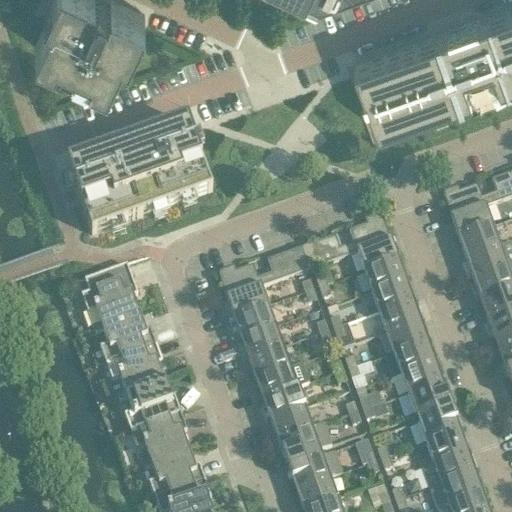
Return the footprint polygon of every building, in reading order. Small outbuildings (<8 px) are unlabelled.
[(127,51),(144,15),(112,0),(108,0),(107,4),(104,2),(105,0),(47,0),(42,12),(49,15),(34,47),(105,81),(120,48),(127,51)] [(280,0),(314,16),(315,15),(314,15),(315,13),(319,14),(357,0),(280,0)] [(511,8),(353,66),(376,130),(511,81),(511,8)] [(187,125),(66,169),(91,238),(212,194),(187,125)] [(451,221),(485,209),(485,210),(511,200),(511,175),(491,183),(495,195),(482,200),(477,188),(456,195),(454,191),(445,194),(444,194),(443,196),(443,197),(443,198),(443,200),(451,221)] [(485,209),(451,221),(458,241),(492,229),(485,210),(485,209)] [(356,255),(391,243),(391,242),(390,242),(383,222),(382,220),(381,219),(380,218),(378,218),(377,218),(368,221),(370,226),(349,234),(353,246),(340,251),(335,239),(301,251),(309,273),(357,256),(356,255)] [(500,249),(492,229),(458,241),(465,262),(500,249)] [(356,255),(357,256),(364,276),(398,263),(391,243),(356,255)] [(473,282),(511,268),(511,248),(511,245),(500,249),(465,262),(473,282)] [(226,302),(261,290),(309,273),(301,251),(266,263),(271,276),(258,281),(253,268),(232,276),(230,271),(222,274),(220,275),(219,277),(218,278),(218,280),(219,282),(226,301),(225,301),(226,302)] [(406,283),(398,263),(364,276),(371,296),(406,283)] [(139,316),(133,299),(137,298),(126,268),(84,283),(88,295),(81,298),(87,316),(83,317),(88,331),(92,329),(93,333),(139,316)] [(480,303),(511,291),(511,268),(473,282),(480,303)] [(327,289),(323,279),(315,282),(319,292),(327,289)] [(413,304),(406,283),(371,296),(378,316),(413,304)] [(313,294),(309,284),(301,287),(305,297),(313,294)] [(330,298),(327,289),(319,292),(322,301),(330,298)] [(226,302),(233,322),(268,310),(261,290),(226,302)] [(511,314),(511,291),(480,303),(487,323),(511,314)] [(316,303),(313,294),(305,297),(308,306),(316,303)] [(420,324),(413,304),(378,316),(386,336),(420,324)] [(275,330),(268,310),(233,322),(240,343),(275,330)] [(494,343),(511,336),(511,314),(487,323),(494,343)] [(156,348),(150,332),(145,333),(139,316),(93,333),(95,336),(103,334),(107,347),(99,350),(106,367),(156,348)] [(341,329),(338,320),(330,323),(333,332),(341,329)] [(428,344),(420,324),(386,336),(393,357),(428,344)] [(328,334),(324,325),(316,328),(319,337),(328,334)] [(345,339),(341,329),(333,332),(337,342),(345,339)] [(283,351),(275,330),(240,343),(248,363),(283,351)] [(331,344),(328,334),(319,337),(323,347),(331,344)] [(511,336),(494,343),(502,364),(511,359),(511,336)] [(435,365),(428,344),(393,357),(400,378),(435,365)] [(163,384),(157,367),(162,365),(156,348),(106,367),(112,384),(119,381),(124,394),(116,397),(118,400),(163,384)] [(290,371),(283,351),(248,363),(255,383),(290,371)] [(511,384),(511,359),(502,364),(509,384),(509,385),(511,384)] [(356,370),(353,360),(344,363),(348,373),(356,370)] [(342,375),(339,365),(330,368),(334,378),(342,375)] [(442,385),(435,365),(400,378),(408,397),(442,385)] [(360,380),(356,370),(348,373),(351,383),(360,380)] [(297,391),(290,371),(255,383),(262,404),(297,391)] [(346,385),(342,375),(334,378),(337,388),(346,385)] [(180,416),(174,399),(170,401),(163,384),(118,400),(119,404),(127,401),(132,415),(124,418),(130,434),(180,416)] [(450,406),(442,385),(408,397),(415,419),(450,406)] [(304,411),(297,391),(262,404),(270,424),(304,411)] [(371,411),(367,401),(359,404),(363,414),(371,411)] [(357,416),(353,406),(345,409),(349,419),(357,416)] [(418,426),(452,413),(451,409),(450,406),(415,419),(416,422),(418,426)] [(312,431),(304,411),(270,424),(277,444),(323,428),(323,427),(312,431)] [(374,420),(371,411),(363,414),(366,423),(374,420)] [(460,435),(452,414),(453,414),(452,413),(418,426),(425,447),(460,435)] [(188,452),(182,435),(186,433),(180,416),(130,434),(136,452),(144,449),(149,462),(141,465),(142,469),(188,452)] [(360,425),(357,416),(349,419),(352,428),(360,425)] [(331,449),(323,428),(277,444),(285,466),(320,453),(331,449)] [(467,455),(460,435),(425,447),(433,467),(467,455)] [(287,473),(322,460),(333,456),(332,453),(331,449),(320,453),(285,466),(286,469),(287,473)] [(389,460),(385,451),(377,453),(380,463),(389,460)] [(205,485),(199,468),(194,469),(188,452),(142,469),(144,473),(152,470),(156,483),(148,486),(154,503),(205,485)] [(429,492),(474,476),(467,455),(433,467),(421,472),(429,492)] [(295,494),(341,477),(333,456),(322,460),(287,473),(288,474),(295,494)] [(375,465),(371,456),(363,459),(367,468),(375,465)] [(392,470),(389,460),(380,463),(384,473),(392,470)] [(378,475),(375,465),(367,468),(370,478),(378,475)] [(436,511),(482,496),(474,476),(429,492),(435,511),(436,511)] [(308,511),(337,502),(335,497),(330,482),(341,478),(341,477),(295,494),(302,511),(308,511)] [(209,511),(206,503),(211,501),(205,485),(154,503),(157,511),(209,511)] [(403,501),(400,491),(392,494),(395,504),(403,501)] [(389,506),(386,496),(378,499),(381,509),(389,506)] [(487,511),(482,496),(436,511),(487,511)] [(403,511),(407,511),(403,501),(395,504),(397,511),(403,511)] [(340,511),(337,502),(308,511),(340,511)]
